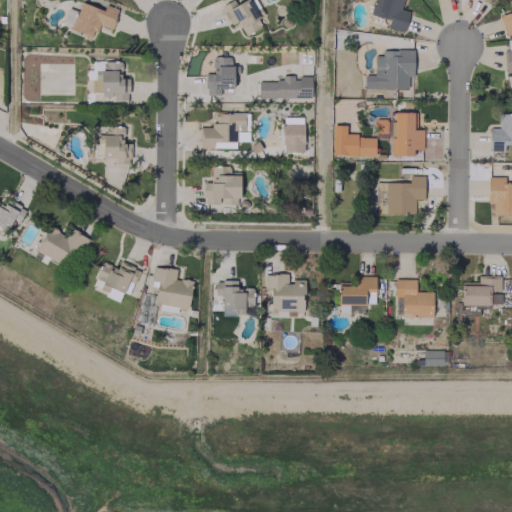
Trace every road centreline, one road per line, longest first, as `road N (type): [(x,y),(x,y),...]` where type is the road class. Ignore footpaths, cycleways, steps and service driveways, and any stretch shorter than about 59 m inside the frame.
road 1 (residential): [(0,145),(119,217),(163,234),(511,242)]
road 2 (residential): [(163,234),(169,21)]
road 3 (residential): [(456,241),(460,44)]
